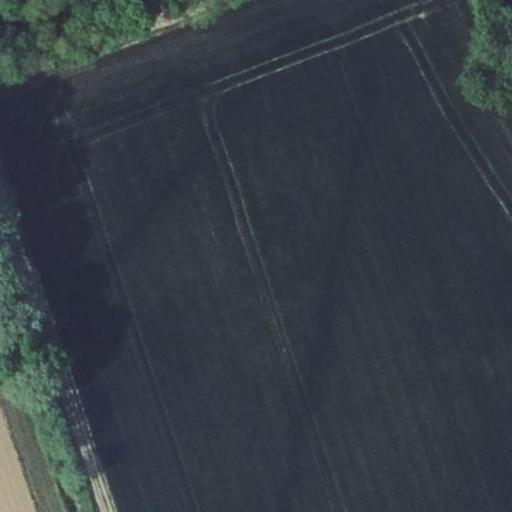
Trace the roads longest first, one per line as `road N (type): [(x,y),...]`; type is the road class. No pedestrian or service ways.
road 1 (track): [(108,511),(0,189)]
road 2 (unclassified): [(0,74),(209,0)]
